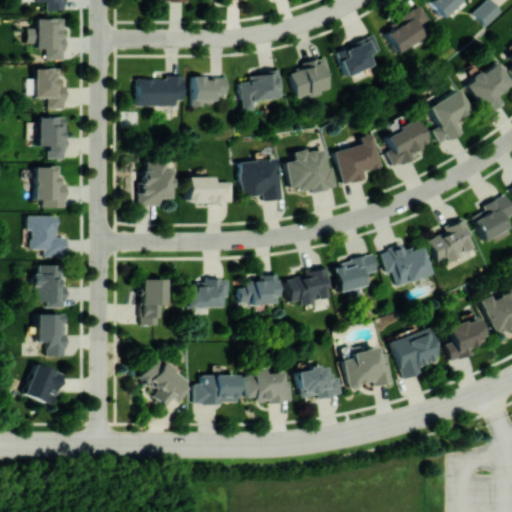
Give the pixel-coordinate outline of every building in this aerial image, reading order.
[(30,0),(31,0),(43,0),(43,9),(61,9),(61,0),(30,0)] [(424,0),(439,16),(457,0),(424,0)] [(483,25),(499,10),(488,0),(482,0),(470,12),(483,25)] [(395,52),(421,36),(414,25),(426,18),(417,4),(388,22),(391,27),(383,32),(395,52)] [(60,17),(32,18),(32,26),(23,26),(23,43),(32,42),(32,48),(43,47),(43,59),(61,58),(60,17)] [(366,54),(377,49),(372,35),(333,50),(343,75),(371,64),(366,54)] [(293,96),(325,87),(322,75),(328,74),(322,55),(306,59),(308,64),(286,71),(293,96)] [(510,83),(495,61),(463,83),(484,112),(500,101),(495,94),(510,83)] [(45,107),(62,107),(61,82),(56,82),(56,67),(31,67),(32,97),(45,96),(45,107)] [(280,96),(277,69),(245,74),(246,80),(236,81),(240,109),(251,108),(250,100),(280,96)] [(133,104),(172,105),(172,98),(180,99),(180,74),(162,74),(162,77),(133,77),(133,104)] [(224,92),(224,76),(189,75),(188,105),(200,105),(200,102),(212,102),(212,92),(224,92)] [(428,128),(436,142),(456,132),(449,119),(466,110),(454,88),(423,104),(434,125),(428,128)] [(44,157),(61,157),(62,116),(35,115),(34,145),(45,145),(44,157)] [(427,143),(415,117),(387,129),(389,133),(382,136),(388,151),(383,154),(389,166),(410,156),(408,151),(427,143)] [(330,151),(339,183),(362,177),(360,170),(378,166),(369,133),(357,136),(358,142),(330,151)] [(285,187),(294,186),(295,192),(332,186),(328,165),(323,166),(320,147),(289,152),(290,159),(281,160),(285,187)] [(277,198),(274,157),(235,160),(238,196),(259,194),(259,200),(277,198)] [(138,204),(156,204),(155,197),(167,197),(167,169),(162,169),(161,159),(137,159),(138,204)] [(31,165),(31,199),(40,198),(40,206),(62,206),(61,182),(56,182),(55,165),(31,165)] [(228,181),(208,181),(209,176),(183,175),(182,201),(228,202),(228,181)] [(508,227),(503,216),(511,212),(502,193),(479,203),(482,209),(469,215),(480,239),(508,227)] [(53,215),(23,214),(23,229),(26,229),(26,248),(40,248),(40,255),(62,255),(62,236),(53,236),(53,215)] [(425,238),(433,260),(442,257),(443,259),(471,248),(460,218),(440,226),(442,231),(425,238)] [(394,284),(428,274),(419,246),(401,251),(399,243),(377,250),(384,272),(389,271),(394,284)] [(335,291),(347,288),(348,296),(359,293),(357,285),(362,284),(360,273),(374,270),(370,254),(329,263),(335,291)] [(61,307),(62,284),(57,284),(58,263),(35,263),(35,272),(31,272),(30,300),(44,301),(44,306),(61,307)] [(287,301),(295,299),(296,303),(324,297),(322,288),(327,287),(323,264),(301,268),(302,274),(282,277),(287,301)] [(257,281),(236,282),(237,304),(275,302),(274,272),(257,273),(257,281)] [(138,324),(154,324),(154,303),(163,303),(162,277),(137,277),(138,324)] [(226,278),(193,277),(193,286),(184,286),(183,306),(220,307),(220,295),(225,295),(226,278)] [(477,298),(492,332),(511,324),(511,325),(511,289),(490,299),(488,294),(477,298)] [(32,340),(43,340),(43,355),(60,355),(60,312),(32,312),(32,340)] [(440,343),(446,360),(468,352),(466,347),(483,340),(474,315),(443,327),(448,340),(440,343)] [(386,339),(398,377),(415,372),(413,366),(436,358),(426,327),(386,339)] [(387,382),(382,352),(375,353),(373,346),(347,351),(348,357),(339,359),(344,386),(368,382),(369,385),(387,382)] [(148,395),(162,405),(169,396),(175,401),(188,385),(151,355),(135,375),(153,389),(148,395)] [(20,393),(48,404),(60,373),(31,362),(20,393)] [(335,376),(325,377),(323,365),(293,369),(296,396),(313,394),(313,396),(337,394),(335,376)] [(243,397),(252,396),(252,401),(287,400),(286,380),(279,380),(278,366),(249,368),(249,374),(241,374),(243,397)] [(234,374),(198,373),(198,382),(191,382),(191,402),(234,402),(234,374)]
